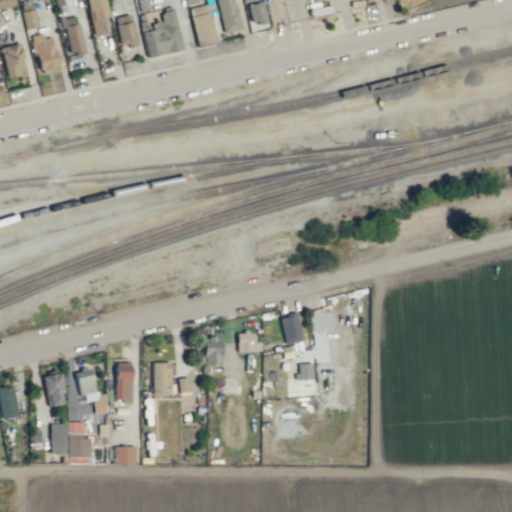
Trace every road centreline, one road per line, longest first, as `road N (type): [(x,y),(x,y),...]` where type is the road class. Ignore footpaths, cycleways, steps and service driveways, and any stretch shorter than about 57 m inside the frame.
road 1 (residential): [(0,128),(511,6)]
road 2 (tertiary): [(0,357),(511,235)]
